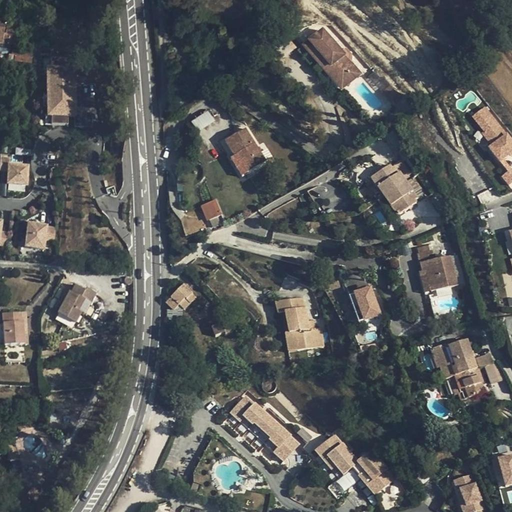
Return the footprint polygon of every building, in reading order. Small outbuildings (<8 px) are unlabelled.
[(5,22),(0,21),(0,44),(2,45),(10,46),(10,45),(11,36),(11,32),(12,25),(7,24),(5,32),(6,33),(5,35),(3,35),(5,22)] [(339,93),(361,74),(322,29),(300,48),(339,93)] [(51,66),(51,59),(45,59),(45,69),(46,69),(46,115),(45,115),(45,126),(51,126),(51,118),(76,118),(76,66),(75,66),(75,59),(67,59),(67,66),(51,66)] [(403,97),(391,84),(382,92),(394,105),(403,97)] [(488,152),(499,166),(505,161),(511,155),(511,143),(484,108),(472,118),(494,147),(488,152)] [(237,134),(245,129),(243,125),(237,124),(237,134)] [(237,134),(225,142),(235,157),(236,156),(248,173),(266,161),(245,129),(237,134)] [(388,141),(398,134),(394,129),(384,136),(388,141)] [(388,141),(397,153),(406,145),(398,134),(388,141)] [(0,156),(0,172),(6,173),(6,186),(28,187),(29,166),(9,165),(9,157),(0,156)] [(242,177),(248,173),(236,156),(235,157),(231,159),(242,177)] [(378,202),(384,198),(398,217),(410,208),(408,205),(415,200),(418,198),(407,182),(414,176),(403,161),(392,168),(385,173),(383,171),(365,183),(378,202)] [(499,166),(506,175),(511,170),(505,161),(499,166)] [(511,185),(511,170),(500,180),(507,189),(511,185)] [(421,186),(414,176),(407,182),(413,191),(421,186)] [(439,192),(429,199),(438,211),(448,204),(439,192)] [(392,221),(398,217),(384,198),(378,202),(392,221)] [(417,203),(415,200),(408,205),(410,208),(417,203)] [(221,216),(215,201),(202,206),(208,221),(220,217),(221,216)] [(220,217),(208,221),(211,228),(222,223),(220,217)] [(23,249),(45,251),(46,242),(54,242),(55,228),(26,225),(23,249)] [(458,285),(451,255),(448,246),(418,254),(423,272),(426,271),(431,292),(458,285)] [(425,293),(431,292),(426,271),(423,272),(420,273),(425,293)] [(369,276),(346,283),(357,321),(381,313),(369,276)] [(73,285),(57,314),(75,324),(80,314),(84,316),(96,294),(85,289),(84,291),(73,285)] [(184,285),(166,303),(173,310),(178,305),(183,310),(194,299),(192,297),(194,295),(184,285)] [(289,356),(326,348),(322,329),(317,330),(308,332),(306,323),(302,299),(273,305),(276,317),(283,316),(287,336),(285,336),(289,356)] [(21,313),(2,315),(4,346),(27,345),(26,332),(23,332),(21,313)] [(245,316),(236,319),(238,328),(247,325),(245,316)] [(308,332),(317,330),(315,321),(306,323),(308,332)] [(222,325),(221,324),(212,327),(215,336),(225,333),(226,334),(233,331),(230,322),(222,325)] [(457,376),(477,369),(467,341),(452,346),(451,343),(431,351),(433,357),(436,355),(441,368),(446,380),(451,379),(457,376)] [(441,368),(436,355),(433,357),(438,369),(441,368)] [(463,393),(465,400),(485,393),(477,369),(457,376),(463,393)] [(463,393),(457,376),(451,379),(457,395),(463,393)] [(199,393),(188,396),(190,402),(200,399),(199,393)] [(299,444),(246,396),(231,414),(284,461),(299,444)] [(376,496),(395,479),(372,451),(358,463),(335,435),(316,452),(332,471),(336,467),(343,476),(352,468),(376,496)] [(511,454),(511,452),(486,461),(492,478),(497,477),(502,489),(511,485),(511,454)] [(410,478),(419,488),(427,482),(418,471),(410,478)] [(459,511),(475,511),(483,509),(469,471),(450,478),(454,488),(456,488),(459,497),(455,498),(459,511)]
